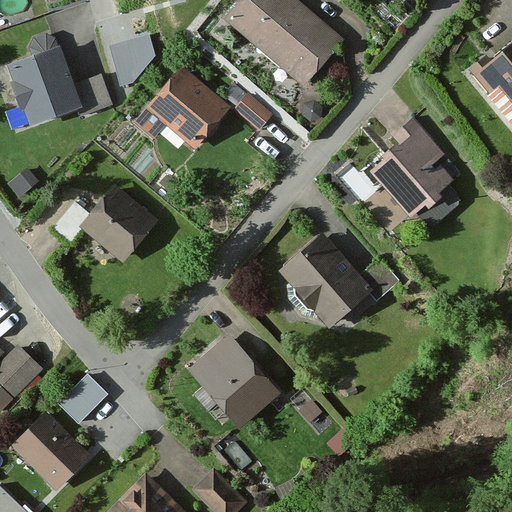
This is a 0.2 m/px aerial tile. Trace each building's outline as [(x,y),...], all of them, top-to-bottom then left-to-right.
[(339,43),(287,0),(240,0),(221,22),(301,89),(339,43)] [(152,27),(112,36),(121,79),(143,75),(139,58),(158,54),(152,27)] [(511,44),(472,79),(511,125),(511,44)] [(56,51),(0,67),(0,76),(17,133),(75,116),(56,51)] [(228,114),(178,71),(130,127),(150,145),(163,129),(193,154),(228,114)] [(274,116),(251,96),(239,109),(262,130),(274,116)] [(411,121),(392,138),(401,148),(369,176),(410,222),(451,187),(435,169),(445,160),(411,121)] [(120,263),(154,221),(110,186),(89,213),(72,200),(47,231),(69,248),(81,233),(120,263)] [(316,234),(274,274),(327,328),(364,292),(380,308),(404,285),(377,258),(358,277),(316,234)] [(275,395),(224,337),(182,375),(233,432),(275,395)] [(17,354),(0,372),(0,387),(12,398),(36,371),(17,354)] [(91,365),(59,393),(79,415),(110,388),(91,365)] [(39,419),(7,452),(47,489),(79,456),(39,419)] [(91,468),(105,479),(123,456),(108,444),(91,468)] [(230,511),(238,504),(208,475),(191,493),(210,511),(230,511)] [(177,511),(140,476),(105,511),(177,511)] [(28,511),(0,485),(0,511),(28,511)]
